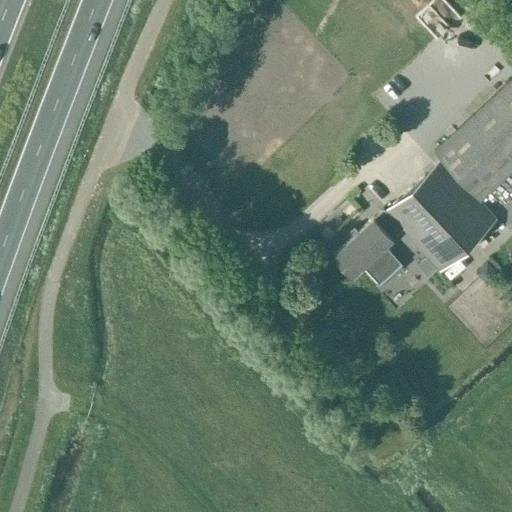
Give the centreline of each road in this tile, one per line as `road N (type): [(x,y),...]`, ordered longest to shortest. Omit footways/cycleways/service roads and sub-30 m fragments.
road 1 (unclassified): [(14,511),(39,423),(52,280),(164,0)]
road 2 (motorway): [(0,286),(102,0)]
